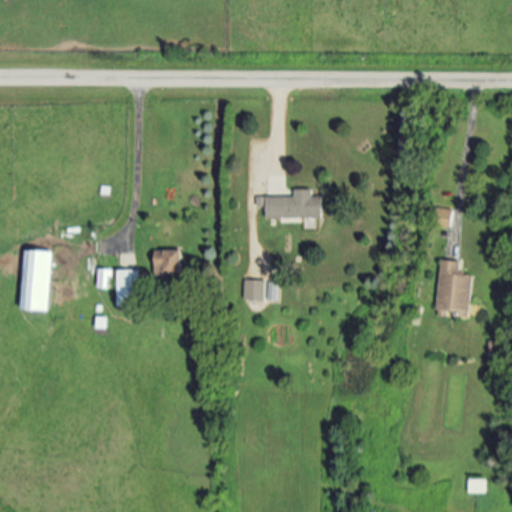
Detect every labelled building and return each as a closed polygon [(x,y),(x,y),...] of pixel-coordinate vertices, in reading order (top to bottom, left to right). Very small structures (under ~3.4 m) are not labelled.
[(322,220),(266,220),(266,198),(294,198),(294,191),(313,191),(313,198),(322,198),(322,220)] [(182,251),(183,275),(156,276),(155,252),(182,251)] [(21,312),(24,252),(52,253),(49,313),(21,312)] [(470,320),(436,317),(440,261),(462,263),(461,275),(474,276),(470,320)] [(114,269),(99,268),(99,287),(113,288),(114,269)] [(117,308),(117,271),(139,271),(139,308),(117,308)] [(268,300),(278,300),(279,282),(269,281),(268,300)] [(265,282),(265,302),(245,302),(245,282),(265,282)] [(489,479),(470,479),(470,494),(489,493),(489,479)]
